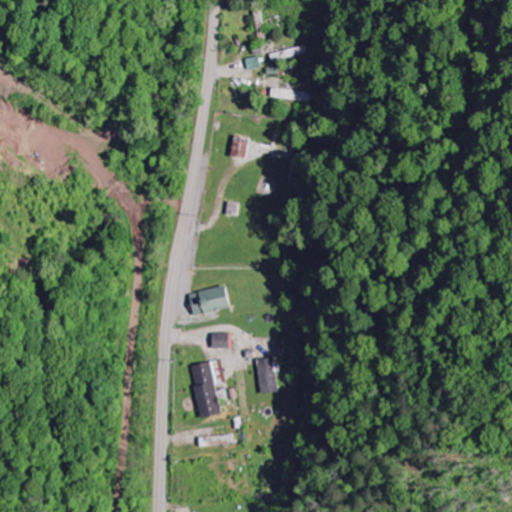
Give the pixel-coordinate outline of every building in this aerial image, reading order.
[(248,60),(250,71),(263,68),(261,57),(248,60)] [(235,158),(251,160),(253,140),(237,138),(235,158)] [(234,309),(230,288),(192,294),(196,316),(234,309)] [(233,350),(232,334),(215,334),(216,350),(233,350)] [(264,395),(280,394),(278,360),(262,361),(264,395)] [(194,367),(203,420),(224,417),(218,385),(228,384),(224,361),(194,367)]
